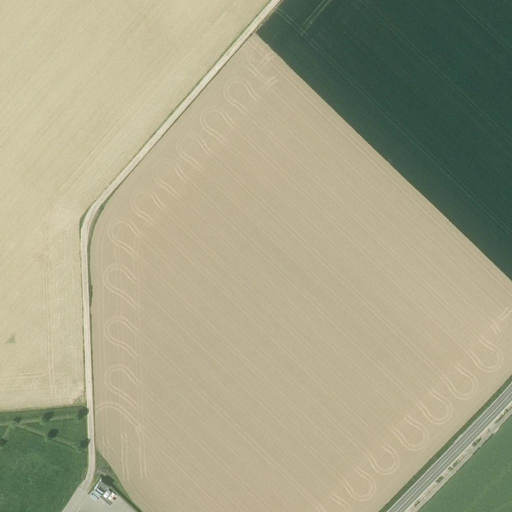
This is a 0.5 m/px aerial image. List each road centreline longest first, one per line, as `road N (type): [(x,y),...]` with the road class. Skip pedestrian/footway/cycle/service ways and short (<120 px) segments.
road 1 (track): [(276,0),(84,221),(90,480),(68,511)]
road 2 (tertiary): [(396,511),(511,390)]
